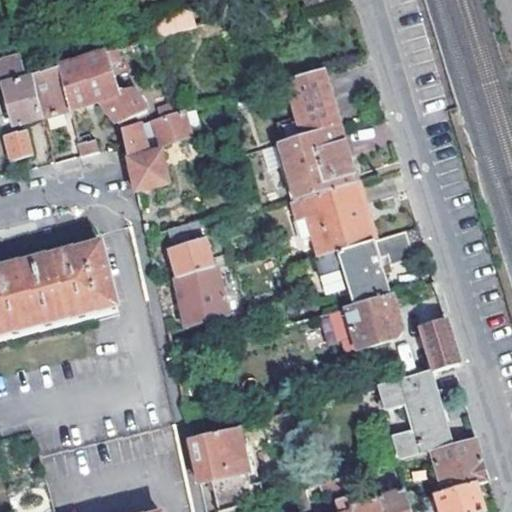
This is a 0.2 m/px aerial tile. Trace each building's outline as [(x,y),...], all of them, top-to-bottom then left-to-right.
[(161,38),(194,27),(189,9),(156,19),(161,38)] [(61,68),(72,110),(103,101),(117,125),(121,124),(148,112),(137,89),(123,92),(112,66),(119,63),(116,52),(115,51),(61,68)] [(0,59),(0,84),(3,84),(14,127),(43,120),(33,77),(26,80),(21,62),(19,57),(5,59),(1,60),(0,59)] [(26,80),(33,77),(44,74),(43,69),(41,65),(39,61),(37,60),(34,58),(30,59),(21,62),(26,80)] [(33,77),(43,120),(72,110),(61,68),(44,74),(33,77)] [(304,137),(341,126),(325,70),(288,81),(304,137)] [(169,105),(148,112),(152,121),(172,115),(169,105)] [(152,121),(122,130),(136,193),(170,185),(161,152),(148,155),(147,150),(189,138),(183,112),(172,115),(152,121)] [(280,143),(297,201),(358,183),(341,126),(304,137),(302,137),(282,142),(280,143)] [(280,135),(282,142),(302,137),(299,130),(280,135)] [(27,131),(5,137),(11,162),(33,157),(27,131)] [(78,145),(81,157),(99,153),(95,141),(79,144),(78,145)] [(274,145),(292,203),(297,201),(280,143),(274,145)] [(358,183),(297,201),(292,203),(297,220),(308,218),(318,255),(337,249),(374,239),(358,183)] [(170,250),(178,279),(214,269),(206,240),(202,241),(197,222),(168,231),(173,249),(170,250)] [(374,239),(337,249),(354,308),(392,298),(383,268),(414,259),(406,231),(374,239)] [(0,335),(115,306),(101,246),(0,271),(0,335)] [(176,280),(188,329),(228,317),(225,300),(218,268),(214,269),(178,279),(176,280)] [(235,297),(225,300),(228,317),(239,313),(235,297)] [(392,298),(354,308),(346,310),(358,351),(397,339),(401,331),(392,298)] [(423,332),(434,371),(454,365),(455,367),(460,365),(447,323),(425,330),(423,332)] [(394,437),(400,462),(411,459),(433,454),(451,448),(451,447),(430,372),(379,387),(386,411),(407,405),(414,431),(394,437)] [(203,403),(183,409),(190,440),(221,432),(217,417),(207,420),(203,403)] [(228,511),(244,508),(262,503),(259,487),(249,489),(236,427),(221,432),(190,440),(200,486),(210,483),(216,511),(228,511)] [(488,482),(476,440),(451,447),(451,448),(433,454),(444,494),(477,484),(478,484),(478,485),(488,482)] [(329,511),(380,511),(377,499),(349,506),(342,479),(330,483),(326,484),(319,486),(320,490),(331,487),(337,510),(329,511)] [(477,484),(444,494),(436,496),(440,511),(485,511),(478,485),(478,484),(477,484)] [(377,499),(380,511),(412,511),(410,503),(406,491),(405,491),(377,499)]
